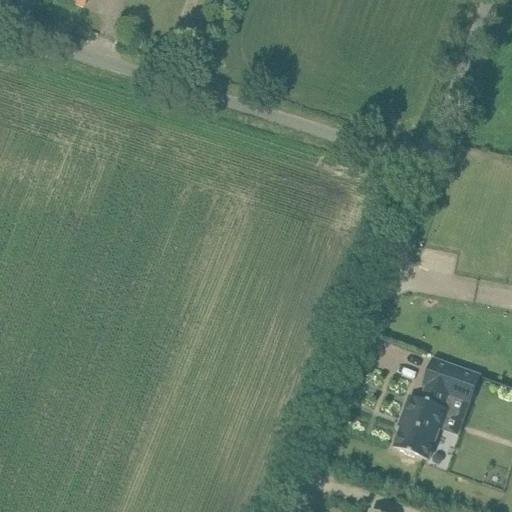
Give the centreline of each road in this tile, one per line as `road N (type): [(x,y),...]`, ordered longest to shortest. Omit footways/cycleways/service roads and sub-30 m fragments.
road 1 (unclassified): [(420,163),(0,28)]
road 2 (unclassified): [(284,511),(420,163)]
road 3 (unclassified): [(420,163),(481,0)]
